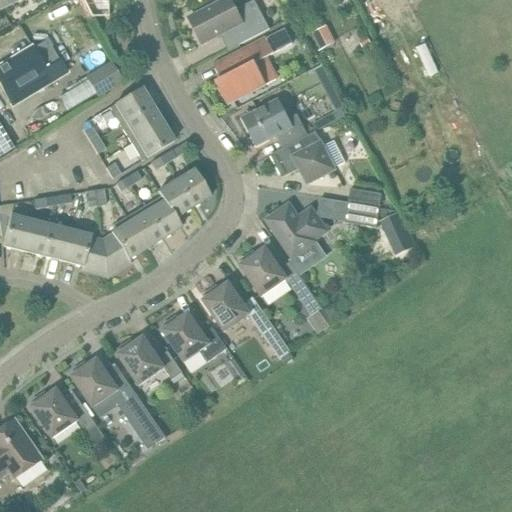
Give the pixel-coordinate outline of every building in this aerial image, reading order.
[(0,0),(0,10),(22,0),(0,0)] [(108,0),(84,0),(91,13),(109,13),(108,0)] [(230,0),(224,0),(206,10),(188,19),(202,45),(231,31),(239,46),(257,36),(270,30),(255,1),(236,11),(230,0)] [(320,27),(310,32),(319,50),(330,45),(320,27)] [(236,55),(214,66),(215,67),(220,65),(226,78),(215,83),(227,106),(245,97),(267,85),(256,64),(268,57),(294,44),(286,29),(236,55)] [(368,35),(359,40),(363,46),(372,42),(368,35)] [(33,139),(7,97),(28,84),(34,93),(65,75),(44,42),(0,68),(0,119),(17,149),(33,139)] [(86,78),(98,97),(122,82),(110,64),(86,78)] [(109,109),(120,127),(152,107),(141,89),(109,109)] [(332,105),(336,112),(313,124),(317,131),(348,115),(340,100),(332,105)] [(275,137),(282,150),(308,136),(297,115),(287,120),(278,101),(242,119),(256,147),(275,137)] [(120,127),(131,144),(163,125),(152,107),(120,127)] [(163,125),(131,144),(141,162),(173,143),(163,125)] [(84,134),(91,144),(98,140),(92,129),(84,134)] [(0,154),(11,148),(0,130),(0,154)] [(308,136),(282,150),(270,156),(282,179),(299,170),(307,186),(335,171),(334,168),(345,163),(334,142),(323,147),(316,132),(308,136)] [(340,139),(347,151),(359,145),(353,132),(340,139)] [(91,144),(97,155),(105,150),(98,140),(91,144)] [(161,157),(165,165),(176,158),(171,151),(161,157)] [(150,164),(155,171),(165,165),(161,157),(150,164)] [(106,169),(112,180),(120,175),(113,164),(106,169)] [(176,181),(192,208),(210,198),(194,171),(176,181)] [(127,178),(131,186),(141,180),(137,172),(127,178)] [(115,185),(120,193),(131,186),(127,178),(115,185)] [(159,192),(175,219),(192,208),(176,181),(159,192)] [(94,191),(96,208),(105,206),(103,190),(94,191)] [(382,195),(351,190),(348,204),(379,209),(382,195)] [(85,193),(87,209),(96,208),(94,191),(85,193)] [(144,207),(163,239),(181,228),(175,219),(159,192),(157,193),(160,197),(144,207)] [(54,198),(55,206),(71,203),(70,195),(54,198)] [(45,199),(47,207),(55,206),(54,198),(45,199)] [(379,209),(348,204),(345,223),(376,228),(379,209)] [(266,221),(277,238),(292,259),(315,243),(314,241),(327,232),(311,209),(298,218),(289,205),(266,221)] [(127,217),(146,249),(163,239),(144,207),(127,217)] [(399,213),(381,222),(396,256),(415,246),(399,213)] [(2,247),(22,252),(30,222),(10,217),(10,218),(0,215),(0,229),(1,238),(4,239),(2,247)] [(102,241),(107,279),(131,265),(129,260),(146,249),(127,217),(113,226),(111,234),(112,235),(102,241)] [(22,252),(42,257),(50,227),(30,222),(22,252)] [(80,272),(107,279),(102,241),(90,238),(91,237),(86,229),(71,226),(69,232),(62,262),(81,267),(80,272)] [(42,257),(62,262),(69,232),(50,227),(42,257)] [(287,281),(322,331),(332,325),(322,309),(290,263),(280,270),(265,249),(256,255),(254,252),(240,261),(242,265),(239,267),(261,298),(287,281)] [(243,305),(228,284),(219,290),(216,287),(203,296),(205,300),(202,302),(224,333),(250,316),(280,360),(290,352),(253,298),(243,305)] [(162,332),(173,348),(184,364),(200,352),(208,363),(227,350),(213,328),(203,335),(188,314),(179,321),(176,317),(163,326),(165,330),(162,332)] [(117,356),(129,372),(139,387),(164,370),(172,381),(182,374),(168,352),(158,359),(143,338),(134,344),(131,341),(118,350),(120,354),(117,356)] [(71,378),(82,394),(93,409),(96,407),(101,414),(113,405),(119,413),(139,399),(133,391),(122,374),(112,381),(97,360),(88,366),(85,363),(72,372),(74,376),(71,378)] [(78,422),(86,433),(95,447),(106,440),(93,421),(81,405),(71,412),(57,390),(47,397),(45,393),(31,403),(34,406),(31,408),(42,425),(53,440),(78,422)] [(14,480),(43,460),(16,421),(0,431),(0,480),(10,474),(14,480)] [(13,502),(0,511),(31,511),(27,505),(20,511),(13,502)]
